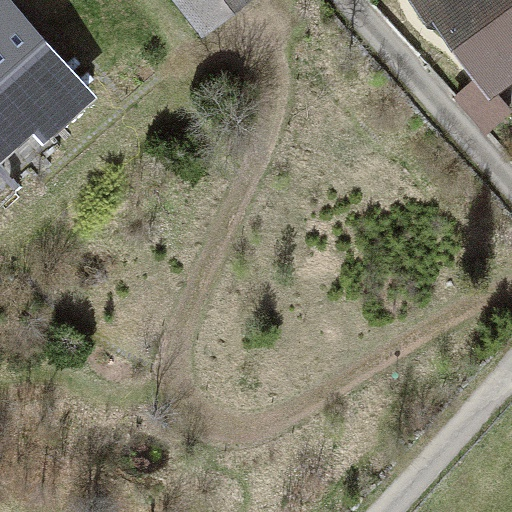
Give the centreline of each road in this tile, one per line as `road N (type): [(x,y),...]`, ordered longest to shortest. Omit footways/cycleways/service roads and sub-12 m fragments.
road 1 (track): [(361,0),(511,169)]
road 2 (track): [(382,511),(511,367)]
